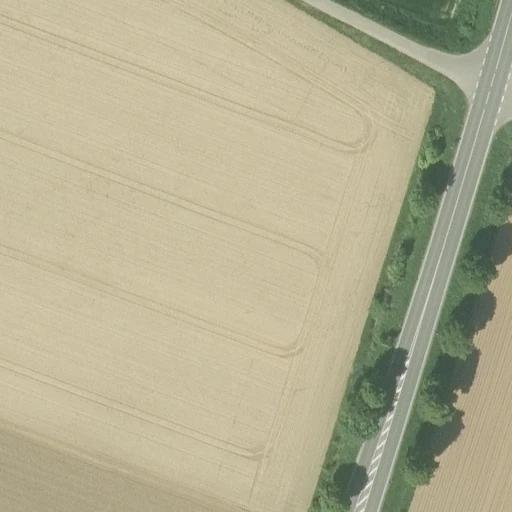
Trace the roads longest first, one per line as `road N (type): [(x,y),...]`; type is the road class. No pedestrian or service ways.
road 1 (primary): [(490,85),(358,511)]
road 2 (unclassified): [(490,85),(314,0)]
